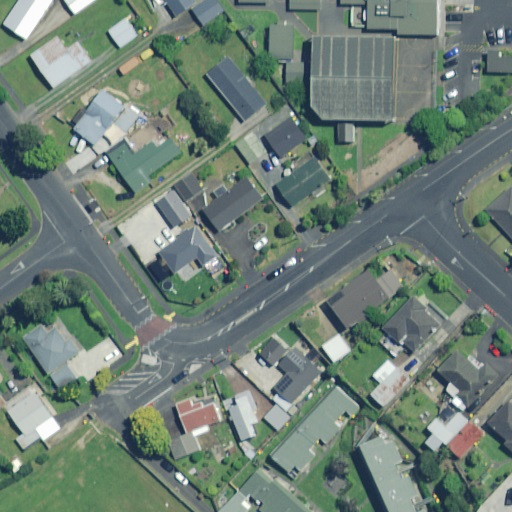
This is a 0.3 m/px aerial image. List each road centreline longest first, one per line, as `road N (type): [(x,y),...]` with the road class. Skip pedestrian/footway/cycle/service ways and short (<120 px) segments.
road 1 (residential): [(410,199),(220,334),(180,343)]
road 2 (residential): [(180,343),(157,335),(80,230)]
road 3 (residential): [(511,301),(410,199)]
road 4 (residential): [(80,230),(0,119)]
road 5 (residential): [(511,129),(410,199)]
